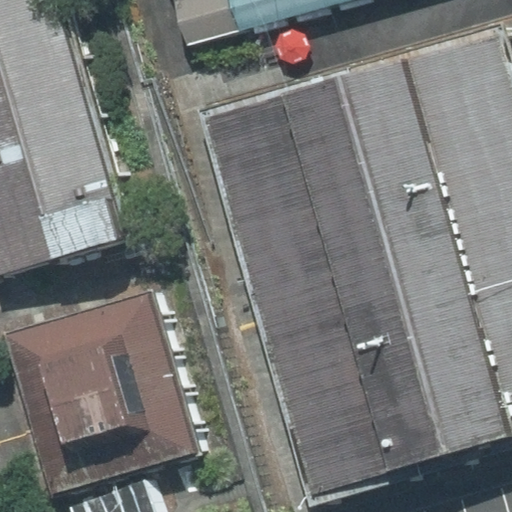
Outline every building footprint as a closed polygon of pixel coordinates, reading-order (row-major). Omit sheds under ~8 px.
[(0,0),(0,234),(13,281),(140,246),(70,0),(0,0)] [(184,0),(199,50),(370,0),(184,0)] [(511,443),(511,68),(501,32),(208,116),(319,499),(511,443)] [(161,295),(16,335),(63,498),(207,458),(161,295)] [(169,511),(161,484),(75,511),(169,511)]
